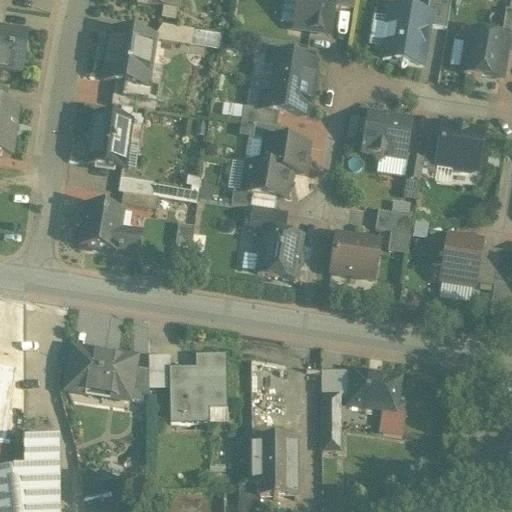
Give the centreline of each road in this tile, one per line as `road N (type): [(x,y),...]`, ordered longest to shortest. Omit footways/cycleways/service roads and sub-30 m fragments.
road 1 (residential): [(511,360),(25,278)]
road 2 (residential): [(79,0),(25,278)]
road 3 (residential): [(511,112),(366,89),(338,112),(323,206)]
